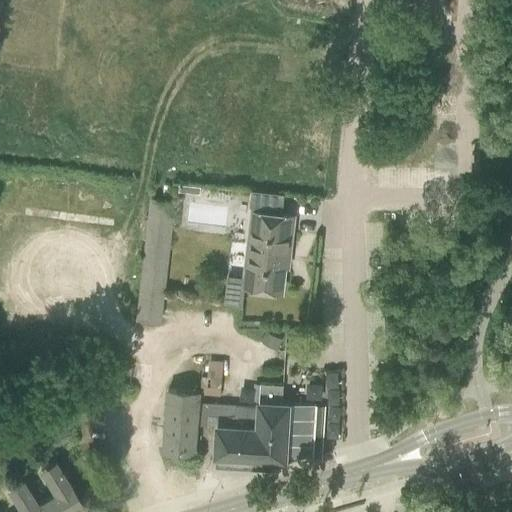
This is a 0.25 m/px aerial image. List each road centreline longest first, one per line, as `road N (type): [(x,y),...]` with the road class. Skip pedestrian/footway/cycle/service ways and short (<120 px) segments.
road 1 (secondary): [(511,414),(432,434),(366,469)]
road 2 (secondary): [(366,469),(451,461),(511,440)]
road 3 (secondary): [(234,511),(366,469)]
